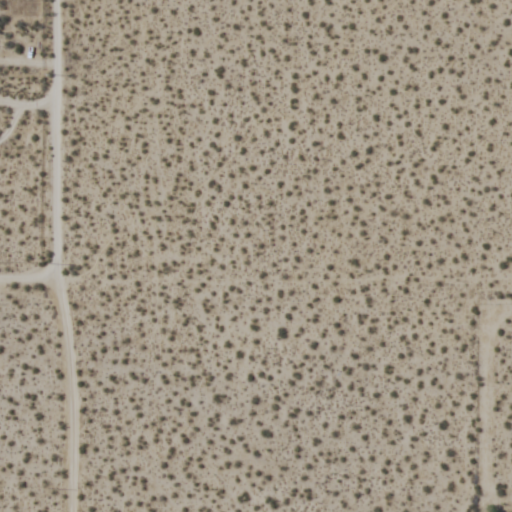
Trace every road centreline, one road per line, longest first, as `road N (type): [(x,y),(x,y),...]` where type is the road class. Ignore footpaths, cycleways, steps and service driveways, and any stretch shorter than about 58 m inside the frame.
road 1 (residential): [(53,281),(57,0)]
road 2 (residential): [(53,281),(66,311),(72,373),(75,511)]
